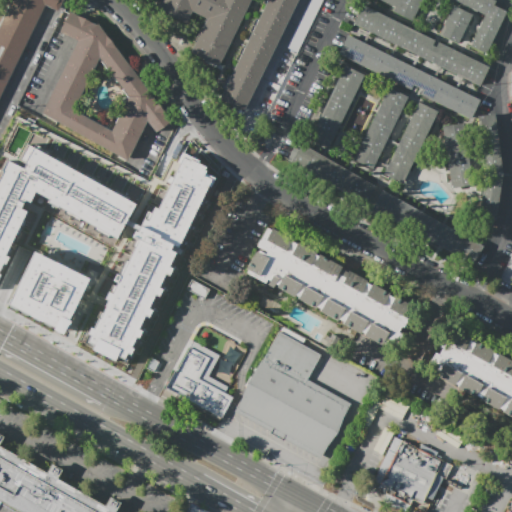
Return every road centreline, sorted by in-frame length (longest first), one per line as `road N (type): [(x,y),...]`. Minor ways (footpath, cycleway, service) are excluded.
road 1 (residential): [(511,321),(267,185),(233,156),(110,0)]
road 2 (primary): [(0,373),(195,483)]
road 3 (primary): [(295,496),(108,395)]
road 4 (primary): [(108,395),(0,335)]
